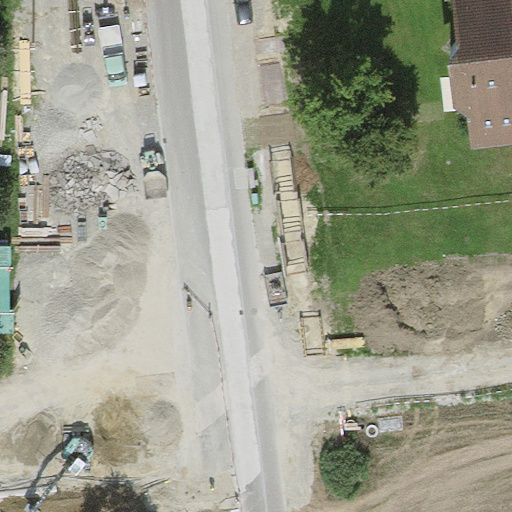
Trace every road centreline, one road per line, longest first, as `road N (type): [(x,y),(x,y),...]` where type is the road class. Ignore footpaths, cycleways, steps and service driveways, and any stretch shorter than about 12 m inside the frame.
road 1 (residential): [(179,0),(236,490)]
road 2 (residential): [(236,490),(110,511)]
